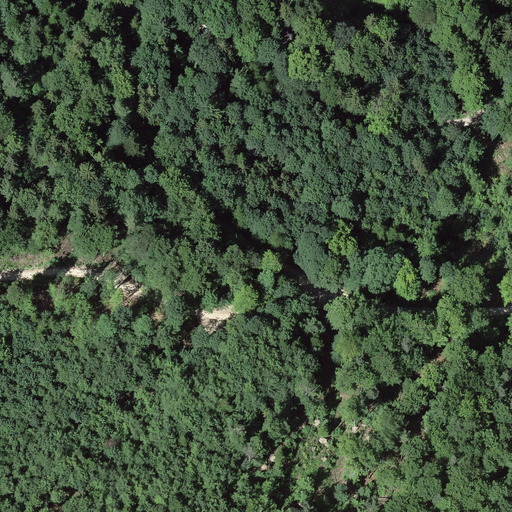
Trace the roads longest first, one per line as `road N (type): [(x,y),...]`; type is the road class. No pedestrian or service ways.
road 1 (track): [(511,312),(402,312),(330,295),(184,201),(152,166),(141,139),(126,44),(133,0)]
road 2 (track): [(174,0),(197,26),(310,105),(369,135),(511,116)]
road 3 (track): [(330,295),(231,320),(88,272),(0,277)]
